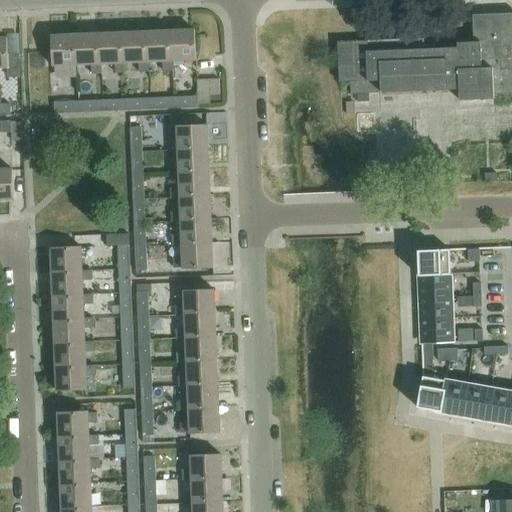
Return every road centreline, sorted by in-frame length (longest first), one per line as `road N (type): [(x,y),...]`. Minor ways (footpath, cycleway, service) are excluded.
road 1 (residential): [(262,511),(251,219)]
road 2 (residential): [(25,511),(17,240)]
road 3 (residential): [(251,219),(511,208)]
road 4 (residential): [(251,219),(242,0)]
road 5 (unknown): [(262,487),(436,472)]
